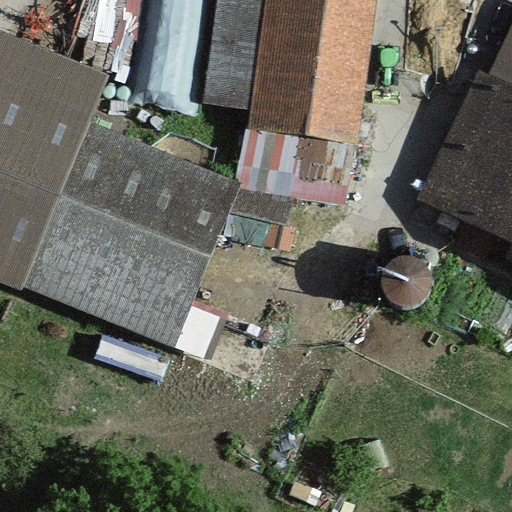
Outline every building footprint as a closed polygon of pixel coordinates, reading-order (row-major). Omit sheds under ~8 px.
[(257,0),(212,0),(199,114),(244,120),(257,0)] [(369,0),(263,0),(246,135),(349,149),(369,0)] [(511,24),(484,83),(472,77),(412,208),(511,255),(511,24)] [(99,84),(0,44),(0,293),(13,299),(99,84)] [(232,188),(85,134),(17,301),(170,357),(232,188)]
